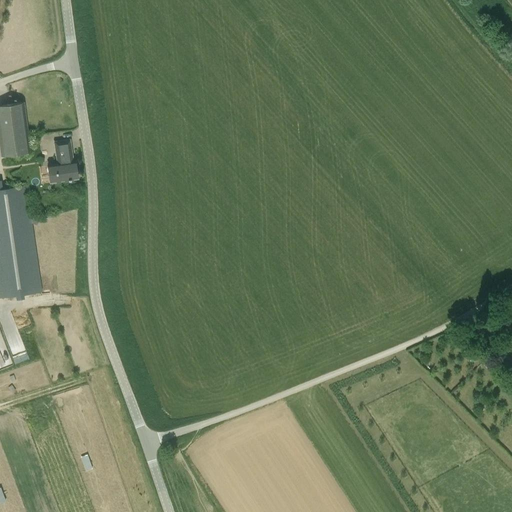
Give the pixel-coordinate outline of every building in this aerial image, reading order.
[(24,102),(0,105),(0,148),(1,156),(31,152),(24,102)] [(70,140),(54,142),(57,164),(47,165),(50,182),(77,178),(75,161),(73,161),(70,140)] [(3,189),(1,180),(0,180),(0,297),(15,295),(16,299),(24,298),(24,294),(42,292),(27,185),(3,189)] [(0,316),(0,319),(13,364),(27,360),(14,312),(0,316)] [(498,312),(488,322),(494,328),(504,318),(498,312)] [(71,491),(64,493),(69,507),(76,505),(71,491)]
